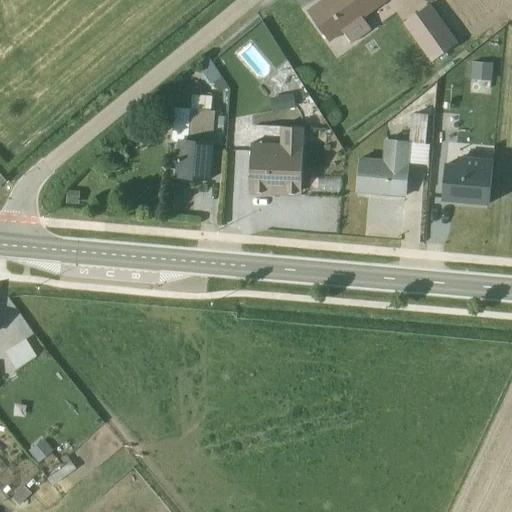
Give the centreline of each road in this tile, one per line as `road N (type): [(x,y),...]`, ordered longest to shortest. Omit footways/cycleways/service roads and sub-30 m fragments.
road 1 (primary): [(14,248),(511,290)]
road 2 (unclassified): [(14,248),(23,194),(41,169),(248,0)]
